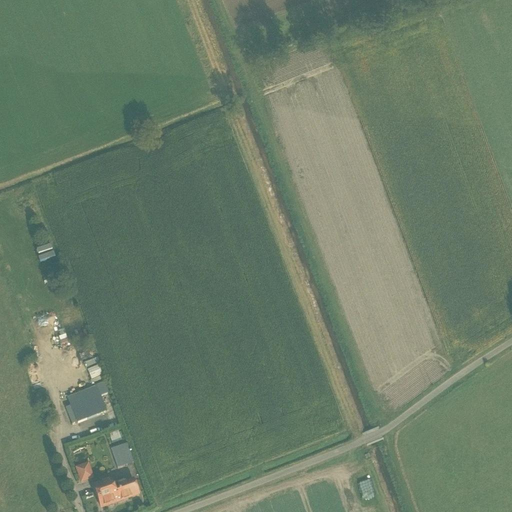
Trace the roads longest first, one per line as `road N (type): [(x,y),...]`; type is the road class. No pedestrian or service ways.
road 1 (track): [(218,0),(384,431)]
road 2 (track): [(511,347),(384,431),(179,511)]
